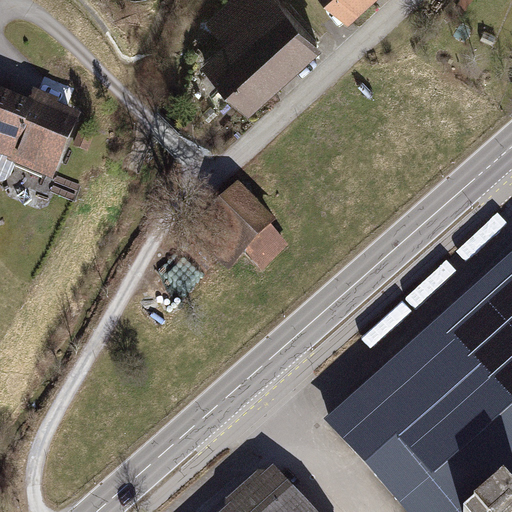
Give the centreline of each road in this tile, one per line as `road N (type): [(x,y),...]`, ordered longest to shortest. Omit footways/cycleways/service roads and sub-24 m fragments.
road 1 (track): [(199,176),(176,202),(39,451),(37,511)]
road 2 (secondary): [(240,385),(511,148)]
road 3 (residential): [(409,0),(229,169),(199,176)]
road 4 (secondary): [(97,511),(240,385)]
road 5 (unclassified): [(240,385),(351,511)]
road 6 (track): [(169,0),(153,49),(145,60),(127,62),(76,0)]
